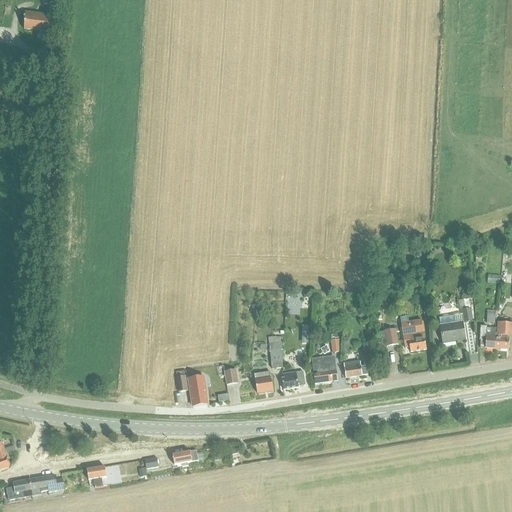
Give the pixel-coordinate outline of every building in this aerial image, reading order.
[(56,23),(57,16),(25,12),(23,30),(51,33),(53,22),(56,23)] [(487,276),(487,284),(498,285),(499,277),(487,276)] [(471,322),(469,310),(463,311),(465,323),(471,322)] [(494,324),(494,312),(487,312),(486,324),(494,324)] [(465,342),(463,323),(455,324),(454,317),(439,319),(440,326),(439,326),(442,348),(455,346),(455,344),(465,342)] [(426,350),(423,334),(421,321),(400,325),(405,349),(409,348),(410,353),(426,350)] [(494,345),(493,350),(507,351),(508,340),(506,340),(506,337),(511,337),(511,335),(511,324),(497,323),(496,334),(495,334),(494,345)] [(494,345),(495,334),(494,334),(495,330),(486,329),(486,327),(480,327),(479,340),(480,340),(479,349),(493,350),(494,345)] [(386,348),(398,346),(396,331),(384,333),(386,348)] [(269,338),(272,370),(282,369),(281,355),(280,338),(276,338),(276,337),(269,338)] [(340,353),(338,341),(330,342),(332,354),(340,353)] [(367,375),(366,367),(363,367),(363,363),(359,364),(359,362),(343,365),(346,379),(367,375)] [(334,364),(326,366),(311,368),(314,385),(337,381),(334,364)] [(224,372),(226,386),(238,384),(236,370),(224,372)] [(283,390),(305,386),(302,372),(283,375),(284,380),(281,380),(283,390)] [(273,391),(270,373),(254,375),(255,381),(257,394),(273,391)] [(179,393),(187,392),(185,377),(177,378),(179,393)] [(202,379),(189,381),(193,407),(206,404),(202,379)] [(0,469),(0,471),(8,468),(9,466),(2,443),(0,443),(0,469)] [(175,466),(198,462),(198,460),(197,458),(197,454),(196,451),(173,456),(175,466)] [(147,470),(159,468),(157,459),(145,461),(147,470)] [(93,480),(94,485),(95,489),(103,487),(101,479),(106,478),(104,468),(87,471),(89,481),(93,480)] [(55,476),(30,481),(32,491),(33,497),(42,496),(41,492),(48,491),(49,493),(65,490),(63,480),(56,481),(55,476)] [(14,488),(7,489),(9,501),(33,497),(32,491),(30,481),(30,480),(13,483),(14,488)]
